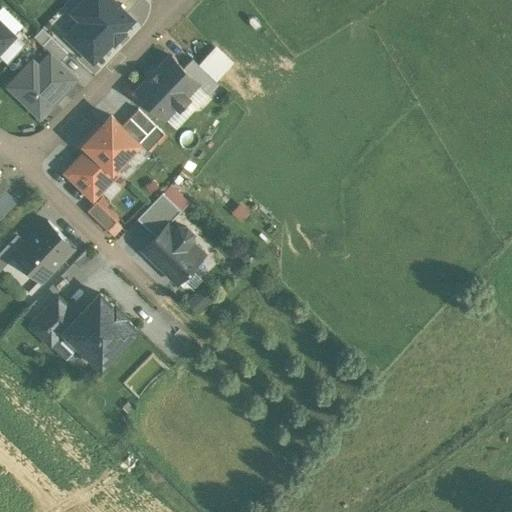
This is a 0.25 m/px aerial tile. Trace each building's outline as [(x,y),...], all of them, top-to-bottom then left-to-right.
[(67,36),(92,60),(131,20),(124,14),(110,0),(84,0),(80,5),(90,14),(67,36)] [(110,0),(124,14),(137,0),(110,0)] [(0,22),(0,50),(14,36),(0,22)] [(34,37),(59,62),(67,53),(42,28),(34,37)] [(14,36),(0,50),(0,55),(7,62),(29,40),(20,30),(14,36)] [(26,67),(8,85),(40,116),(76,78),(59,62),(50,53),(31,72),(26,67)] [(169,54),(136,89),(165,116),(176,104),(178,107),(189,96),(187,93),(198,82),(183,68),(169,54)] [(192,58),(183,68),(198,82),(209,92),(218,83),(192,58)] [(138,108),(121,125),(139,142),(147,150),(164,132),(138,108)] [(85,143),(89,147),(112,169),(139,142),(121,125),(111,115),(85,143)] [(117,174),(112,169),(89,147),(65,172),(93,199),(117,174)] [(162,192),(137,218),(155,236),(167,224),(168,224),(181,211),(162,192)] [(99,196),(86,210),(108,229),(121,215),(99,196)] [(26,243),(14,256),(39,280),(73,245),(47,220),(26,243)] [(155,236),(149,243),(149,254),(177,281),(188,269),(189,270),(191,268),(190,267),(201,256),(187,243),(191,239),(191,232),(186,227),(179,227),(175,231),(168,224),(167,224),(155,236)] [(319,252),(325,233),(299,226),(294,245),(319,252)] [(17,234),(0,251),(0,267),(1,269),(14,256),(26,243),(17,234)] [(197,286),(182,300),(195,313),(210,298),(197,286)] [(112,306),(99,293),(77,316),(63,331),(101,366),(137,329),(124,317),(118,317),(112,311),(112,306)] [(57,297),(30,325),(50,345),(63,331),(77,316),(57,297)]
